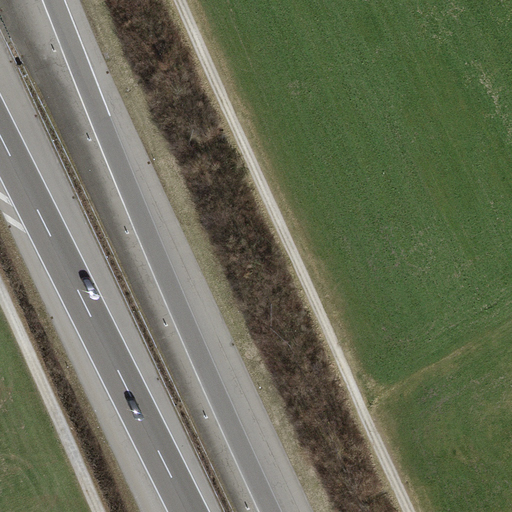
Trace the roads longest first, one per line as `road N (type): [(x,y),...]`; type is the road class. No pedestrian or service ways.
road 1 (track): [(407,511),(181,0)]
road 2 (motorway): [(270,511),(53,0)]
road 3 (motorway): [(0,135),(189,511)]
road 4 (track): [(96,511),(0,299)]
